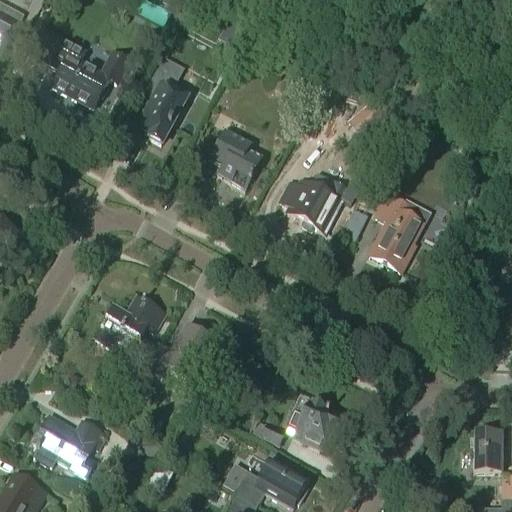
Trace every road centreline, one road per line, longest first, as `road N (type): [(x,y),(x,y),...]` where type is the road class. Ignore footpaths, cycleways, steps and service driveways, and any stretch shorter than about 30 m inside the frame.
road 1 (tertiary): [(431,388),(406,365),(283,300),(99,216)]
road 2 (residential): [(0,385),(99,216)]
